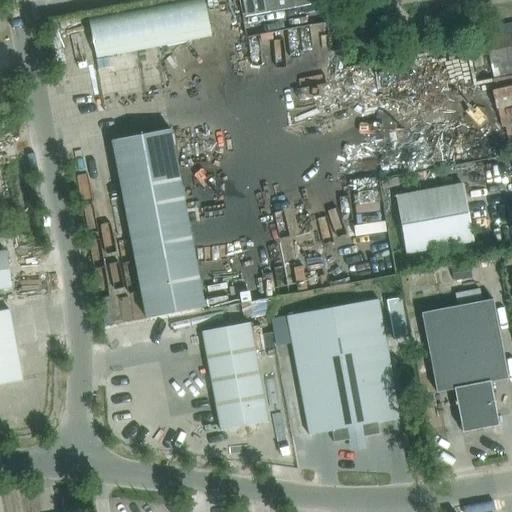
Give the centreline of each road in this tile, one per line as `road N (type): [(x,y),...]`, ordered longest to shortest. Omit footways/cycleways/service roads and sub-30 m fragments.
road 1 (unclassified): [(71,469),(83,383),(18,0)]
road 2 (unclassified): [(379,499),(71,469)]
road 3 (unclassified): [(379,499),(511,480)]
